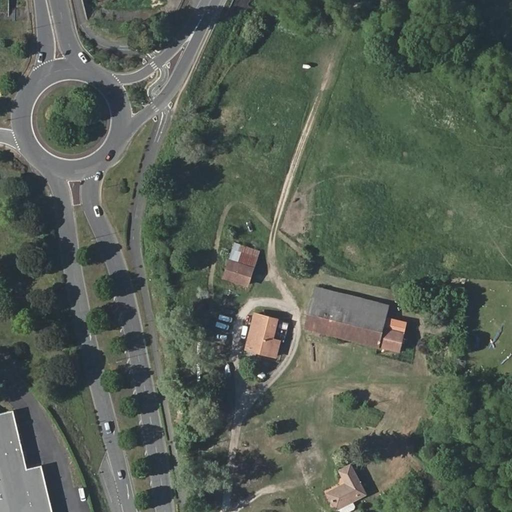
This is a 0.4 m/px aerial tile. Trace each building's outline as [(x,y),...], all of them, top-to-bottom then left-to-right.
[(258,252),(235,244),(230,259),(253,266),(258,252)] [(225,277),(248,284),(253,266),(230,259),(225,277)] [(406,323),(385,318),(388,306),(316,287),(305,327),(312,329),(311,334),(323,337),(324,332),(399,350),(406,323)] [(280,341),(272,339),(277,319),(255,314),(246,348),(276,356),(280,341)] [(215,402),(221,403),(224,382),(218,381),(215,402)] [(0,416),(0,511),(49,511),(41,469),(29,471),(25,472),(12,413),(0,416)] [(29,471),(15,413),(12,413),(25,472),(29,471)] [(328,493),(336,508),(365,493),(350,465),(340,471),(346,483),(328,493)] [(49,511),(52,511),(43,469),(41,469),(49,511)]
